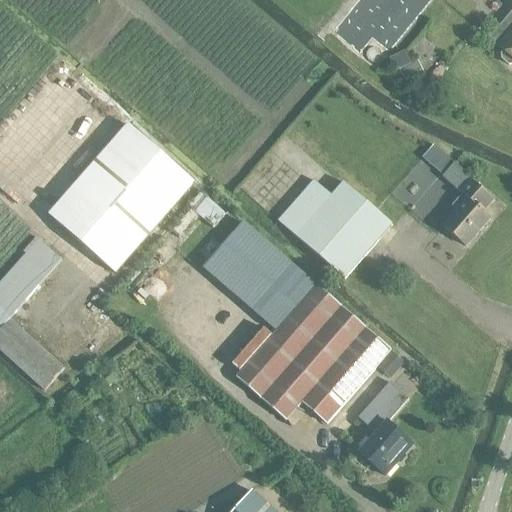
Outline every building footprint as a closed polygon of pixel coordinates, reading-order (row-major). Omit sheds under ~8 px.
[(511,3),(511,16),(491,41),(501,49),(507,55),(504,58),(505,63),(511,68),(511,1),(511,3)] [(410,89),(430,79),(420,60),(401,70),(410,89)] [(130,127),(50,217),(116,276),(196,186),(130,127)] [(457,166),(445,180),(464,198),(454,209),(459,214),(445,230),(468,250),(493,221),(485,214),(495,203),(474,185),(476,183),(457,166)] [(374,207),(346,185),(334,199),(316,183),(281,223),(348,282),(366,260),(399,228),(374,207)] [(191,203),(214,226),(227,213),(203,190),(191,203)] [(252,230),(214,274),(279,331),(238,378),(288,421),(303,403),(302,402),(366,330),(317,287),(252,230)] [(27,255),(0,284),(0,350),(45,391),(65,368),(10,319),(62,261),(37,238),(25,253),(27,255)] [(366,330),(302,402),(303,403),(328,425),(391,351),(366,330)] [(125,351),(134,366),(148,357),(139,342),(125,351)] [(394,356),(381,372),(391,381),(405,365),(394,356)] [(392,387),(360,422),(379,438),(362,457),(388,480),(415,449),(390,427),(411,403),(392,387)] [(276,511),(254,492),(236,511),(276,511)]
